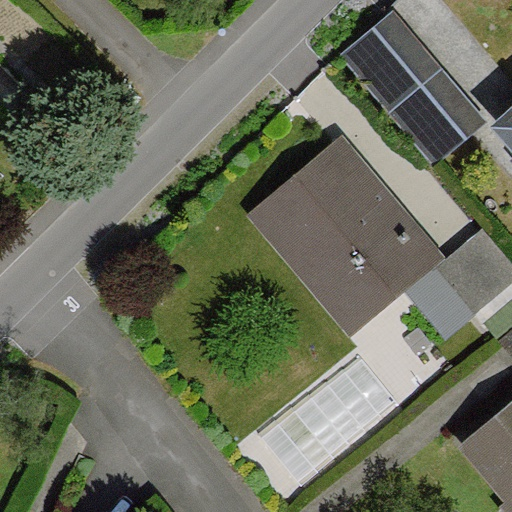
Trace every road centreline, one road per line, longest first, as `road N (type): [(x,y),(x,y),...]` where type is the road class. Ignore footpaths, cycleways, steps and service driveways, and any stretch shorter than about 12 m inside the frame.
road 1 (residential): [(318,0),(22,282)]
road 2 (residential): [(22,282),(216,511)]
